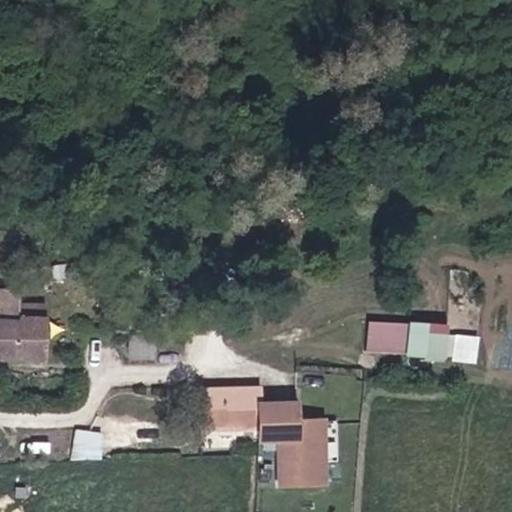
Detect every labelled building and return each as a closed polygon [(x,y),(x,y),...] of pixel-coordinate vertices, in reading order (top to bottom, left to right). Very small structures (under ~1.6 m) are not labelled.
[(0,359),(42,360),(43,316),(0,314),(0,359)] [(400,351),(402,318),(367,316),(365,349),(400,351)] [(445,330),(445,319),(404,317),(402,354),(478,358),(480,332),(445,330)] [(73,354),(85,354),(86,332),(73,332),(73,354)] [(261,429),(261,440),(285,440),(285,485),(332,484),(332,460),(332,419),(303,419),(303,402),(266,402),(266,387),(204,387),(205,429),(261,429)] [(77,429),(77,457),(104,458),(105,430),(77,429)]
